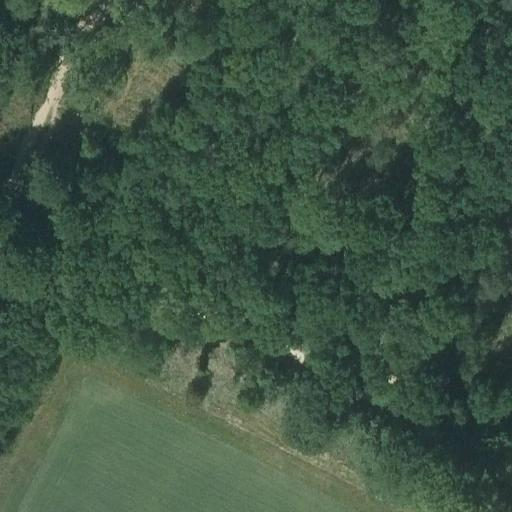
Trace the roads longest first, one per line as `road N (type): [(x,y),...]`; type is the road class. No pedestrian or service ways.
road 1 (track): [(479,453),(104,297)]
road 2 (track): [(0,139),(76,0)]
